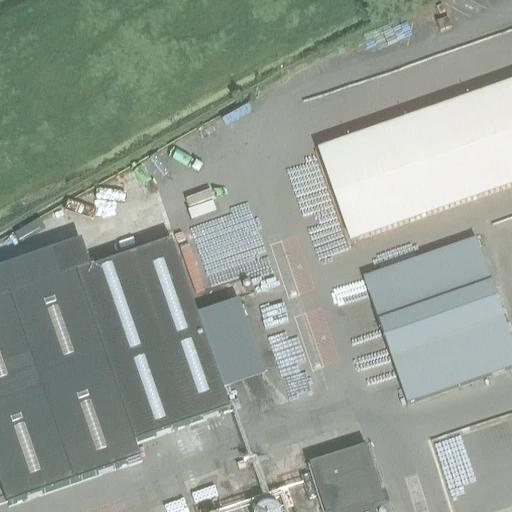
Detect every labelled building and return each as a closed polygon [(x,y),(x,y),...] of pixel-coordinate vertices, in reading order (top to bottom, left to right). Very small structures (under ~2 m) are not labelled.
[(439,34),(450,30),(447,21),(436,25),(439,34)] [(511,82),(308,145),(337,240),(511,185),(511,82)] [(27,229),(0,235),(0,257),(1,261),(33,253),(27,229)] [(511,346),(475,241),(393,269),(362,280),(406,407),(511,370),(511,346)] [(230,414),(173,246),(0,304),(0,485),(8,509),(141,464),(135,446),(230,414)] [(367,449),(310,468),(323,511),(374,511),(385,508),(367,449)]
